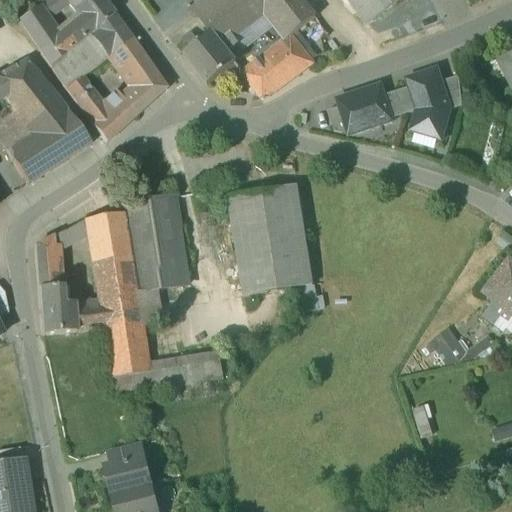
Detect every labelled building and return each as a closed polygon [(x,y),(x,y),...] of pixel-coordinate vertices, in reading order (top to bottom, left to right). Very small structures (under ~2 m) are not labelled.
[(100,0),(81,0),(72,8),(80,18),(63,32),(64,34),(75,48),(113,17),(100,0)] [(226,0),(204,0),(191,11),(204,27),(231,6),(226,0)] [(238,0),(231,6),(204,27),(210,35),(211,34),(219,45),(227,39),(265,8),(258,0),(238,0)] [(315,19),(299,0),(258,0),(265,8),(289,39),(291,38),(315,19)] [(347,0),(361,18),(366,14),(372,22),(401,0),(347,0)] [(56,39),(36,10),(18,23),(50,69),(75,48),(64,34),(56,39)] [(75,48),(50,69),(51,71),(50,72),(64,92),(78,81),(106,61),(131,42),(113,17),(75,48)] [(210,35),(182,57),(206,88),(235,64),(227,55),(235,49),(227,39),(219,45),(211,34),(210,35)] [(289,39),(241,75),(260,100),(272,96),(313,65),(291,38),(289,39)] [(131,42),(106,61),(116,72),(116,73),(134,93),(147,107),(165,90),(131,42)] [(511,50),(502,56),(511,75),(511,82),(511,83),(511,85),(511,50)] [(26,63),(0,77),(0,90),(5,99),(20,124),(0,136),(0,142),(11,159),(10,163),(27,187),(90,147),(70,119),(69,119),(26,63)] [(441,84),(436,71),(405,81),(408,89),(395,93),(403,116),(415,112),(416,113),(410,132),(442,141),(449,111),(441,84)] [(441,84),(449,111),(461,107),(459,77),(441,84)] [(101,108),(78,81),(64,92),(93,130),(93,131),(105,145),(147,107),(134,93),(123,103),(115,94),(101,108)] [(390,120),(403,116),(395,93),(383,97),(380,87),(336,101),(339,109),(347,133),(348,137),(391,124),(390,120)] [(347,133),(339,109),(328,113),(334,133),(343,134),(347,133)] [(491,123),(478,175),(491,178),(504,126),(491,123)] [(213,146),(204,145),(202,156),(211,157),(213,146)] [(296,187),(227,198),(243,297),(312,286),(296,187)] [(173,198),(119,207),(121,216),(121,215),(134,294),(159,290),(187,285),(173,198)] [(121,216),(85,222),(87,236),(92,267),(97,303),(73,305),(75,333),(101,331),(109,380),(148,374),(146,365),(140,327),(134,294),(121,216)] [(85,222),(67,231),(72,239),(87,236),(85,222)] [(52,238),(34,248),(38,290),(56,290),(52,238)] [(511,264),(509,262),(484,294),(494,302),(505,311),(511,316),(511,264)] [(0,318),(8,314),(4,295),(0,290),(0,318)] [(57,306),(56,290),(38,290),(41,336),(75,333),(73,305),(57,306)] [(159,290),(134,294),(140,327),(165,323),(159,290)] [(494,302),(483,317),(494,325),(505,311),(494,302)] [(511,316),(505,311),(494,325),(501,331),(505,327),(511,318),(511,316)] [(468,354),(448,331),(426,350),(432,356),(436,353),(449,368),(511,351),(511,342),(507,337),(496,346),(488,336),(468,354)] [(218,353),(179,360),(184,386),(223,379),(218,353)] [(179,360),(146,365),(148,374),(151,391),(184,386),(179,360)] [(148,374),(109,380),(112,397),(151,391),(148,374)] [(134,447),(108,453),(112,466),(112,467),(137,461),(137,460),(134,447)] [(0,451),(0,464),(21,460),(19,448),(0,451)] [(137,461),(112,467),(112,466),(105,468),(112,497),(150,488),(143,459),(137,460),(137,461)] [(0,464),(0,511),(30,511),(21,460),(0,464)] [(156,511),(150,488),(112,497),(115,511),(156,511)]
